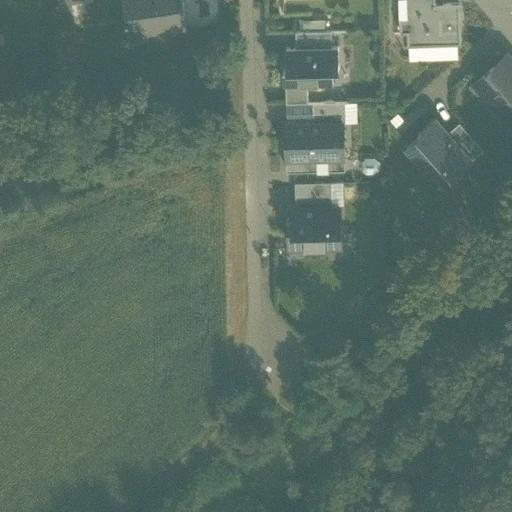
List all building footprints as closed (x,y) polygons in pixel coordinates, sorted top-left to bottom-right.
[(69,0),(57,0),(63,40),(75,39),(70,3),(69,3),(69,0)] [(123,0),(128,35),(186,26),(181,0),(123,0)] [(405,0),(406,16),(399,16),(399,32),(407,32),(407,45),(461,43),(459,3),(435,4),(434,0),(405,0)] [(295,47),(332,46),(331,31),(295,32),(295,47)] [(295,47),(286,47),(286,66),(283,66),(284,83),(285,83),(307,83),(333,82),(332,68),(339,67),(338,46),(332,46),(295,47)] [(511,60),(506,55),(474,83),(496,108),(504,101),(511,110),(511,60)] [(308,102),(307,83),(285,83),(286,102),(308,102)] [(345,100),(313,101),(314,121),(343,120),(343,122),(345,122),(345,100)] [(471,159),(435,118),(417,133),(419,135),(406,147),(430,174),(443,162),(453,174),(471,159)] [(343,120),(314,121),(285,122),(286,158),(334,157),(344,156),(343,122),(343,120)] [(334,157),(334,168),(344,168),(344,156),(334,157)] [(334,157),(286,158),(287,170),(334,168),(334,157)] [(331,181),(295,182),(295,205),(332,204),(331,181)] [(340,205),(332,204),(295,205),(291,206),(292,228),(288,228),(288,246),(340,245),(340,205)]
